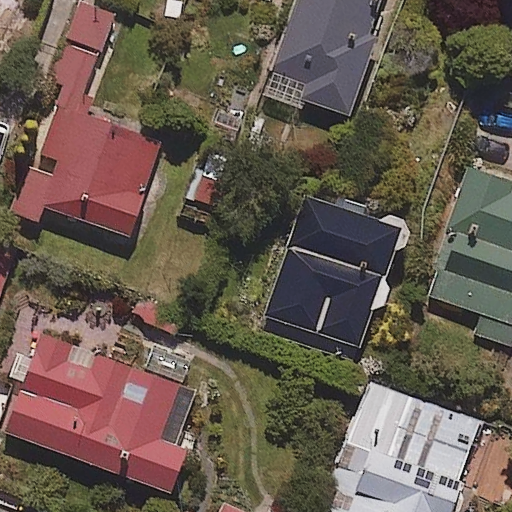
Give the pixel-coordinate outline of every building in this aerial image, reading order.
[(386,0),(301,0),(267,93),(305,107),(308,100),(354,117),(383,41),(373,37),(386,0)] [(85,2),(70,38),(104,52),(119,16),(85,2)] [(511,25),(496,69),(511,75),(511,25)] [(98,55),(67,45),(56,79),(68,83),(46,153),(66,159),(59,179),(29,170),(15,213),(44,222),(48,209),(132,235),(162,142),(78,116),(98,55)] [(346,128),(297,113),(286,149),(335,165),(346,128)] [(511,185),(466,172),(431,296),(485,312),(481,329),(511,337),(511,185)] [(407,225),(304,187),(252,329),(354,367),(407,225)] [(0,303),(14,267),(0,262),(0,303)] [(149,295),(138,316),(178,339),(190,318),(149,295)] [(194,451),(181,446),(201,391),(49,334),(12,434),(178,496),(194,451)] [(446,511),(479,420),(368,381),(333,477),(352,484),(341,511),(446,511)] [(248,511),(222,499),(215,511),(248,511)]
